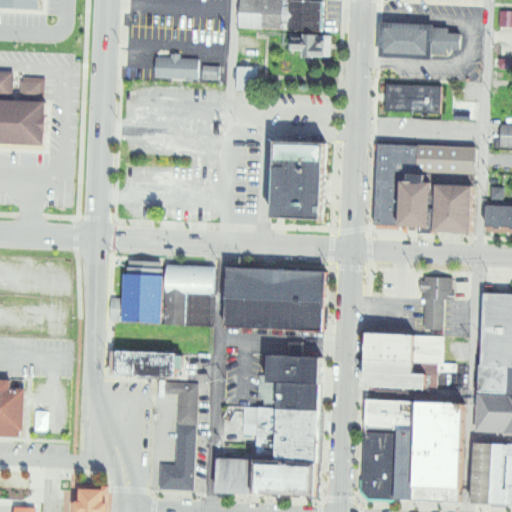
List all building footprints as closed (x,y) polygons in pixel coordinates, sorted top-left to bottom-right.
[(240,0),(283,0),(326,2),(325,31),(240,27),(240,0)] [(511,27),(501,27),(501,9),(511,9),(511,27)] [(380,57),(382,22),(454,26),(454,33),(468,34),(467,50),(455,49),(455,55),(441,55),(441,60),(380,57)] [(162,27),(129,27),(129,47),(162,47),(162,27)] [(293,35),(332,37),(331,59),(291,56),(293,35)] [(169,53),(169,56),(153,56),(152,77),(197,79),(198,58),(179,58),(179,54),(169,53)] [(200,80),(200,64),(218,65),(218,81),(200,80)] [(238,67),(259,68),(258,91),(237,90),(238,67)] [(0,72),(15,73),(14,101),(55,102),(53,143),(0,141),(0,72)] [(388,111),(389,83),(443,85),(442,113),(388,111)] [(480,101),(454,101),(454,119),(479,120),(480,101)] [(511,145),(502,145),(503,122),(511,122),(511,145)] [(281,141),(332,143),(330,218),(278,216),(281,141)] [(380,143),(485,148),(481,228),(376,223),(380,143)] [(511,234),(487,233),(488,206),(511,207),(511,234)] [(169,262),(216,264),(214,294),(191,293),(167,292),(168,274),(169,262)] [(225,327),(228,266),(329,270),(326,331),(225,327)] [(125,322),(126,296),(127,272),(168,274),(167,292),(166,323),(125,322)] [(428,277),(427,299),(429,300),(428,328),(446,328),(447,297),(455,298),(456,279),(428,277)] [(166,323),(167,292),(191,293),(189,325),(166,323)] [(511,390),(480,389),(484,292),(511,292),(511,390)] [(189,325),(191,293),(214,294),(213,326),(189,325)] [(110,296),(126,296),(125,322),(109,321),(110,296)] [(370,359),(371,333),(427,335),(426,362),(370,359)] [(113,350),(181,353),(180,377),(112,374),(113,350)] [(196,352),(214,352),(214,379),(196,378),(196,352)] [(270,354),(327,357),(325,384),(269,381),(270,354)] [(368,385),(370,359),(437,363),(436,388),(368,385)] [(0,436),(26,436),(27,431),(31,431),(32,389),(19,389),(19,380),(0,380),(0,436)] [(325,384),(324,410),(283,408),(285,382),(325,384)] [(200,384),(199,424),(178,424),(179,395),(168,395),(168,383),(200,384)] [(511,434),(480,433),(482,395),(511,396),(511,434)] [(421,430),(369,428),(369,398),(388,398),(422,399),(421,430)] [(471,404),(468,503),(419,501),(422,402),(471,404)] [(324,410),(321,465),(280,463),(283,408),(324,410)] [(199,427),(197,489),(163,488),(164,465),(178,466),(179,426),(199,427)] [(369,428),(367,490),(374,500),(398,501),(400,429),(369,428)] [(419,501),(398,501),(400,429),(421,430),(419,501)] [(500,446),(498,505),(475,505),(477,445),(500,446)] [(511,446),(511,505),(498,505),(500,446),(511,446)] [(268,493),(222,491),(223,460),(270,462),(268,493)] [(321,465),(320,496),(268,493),(270,462),(321,465)] [(72,484),(71,511),(117,511),(118,503),(113,503),(114,486),(72,484)]
